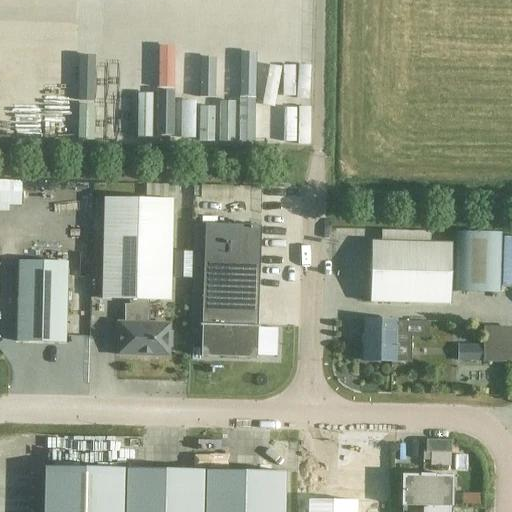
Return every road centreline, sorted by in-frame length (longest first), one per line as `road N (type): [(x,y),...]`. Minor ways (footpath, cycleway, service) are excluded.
road 1 (unclassified): [(0,411),(309,418)]
road 2 (residential): [(309,418),(316,144)]
road 3 (unclassified): [(309,418),(457,422),(485,432),(503,450),(508,511)]
